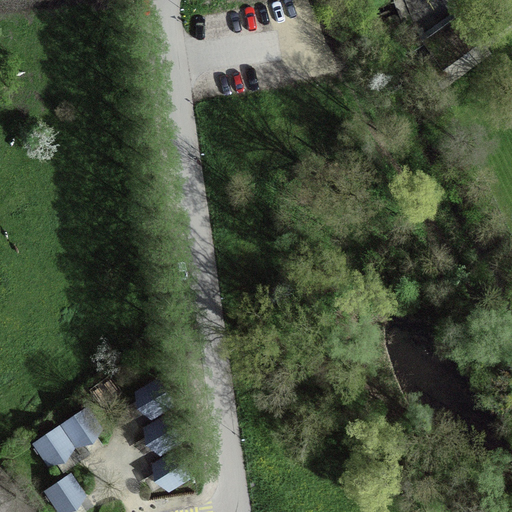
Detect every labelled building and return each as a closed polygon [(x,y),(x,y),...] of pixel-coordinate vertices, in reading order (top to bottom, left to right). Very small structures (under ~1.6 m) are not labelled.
[(476,48),(455,19),(421,44),(441,73),(476,48)] [(157,382),(135,395),(150,419),(171,407),(157,382)] [(85,411),(62,427),(76,447),(99,431),(85,411)] [(165,418),(144,431),(158,455),(180,443),(165,418)] [(57,429),(34,445),(48,466),(71,450),(57,429)] [(174,454),(152,466),(167,491),(189,478),(174,454)] [(69,477),(45,493),(58,511),(61,511),(83,497),(69,477)]
